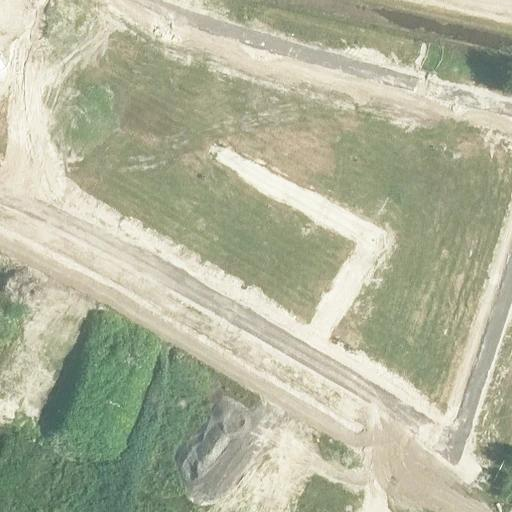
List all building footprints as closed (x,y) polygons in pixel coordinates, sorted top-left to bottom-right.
[(55,3),(53,28),(55,28),(55,27),(94,31),(97,7),(55,3)] [(55,28),(54,45),(93,49),(94,31),(55,27),(55,28)] [(144,30),(142,37),(153,41),(155,33),(144,30)] [(142,37),(140,45),(151,48),(153,41),(142,37)] [(54,45),(52,63),(91,67),(93,49),(54,45)] [(52,63),(50,81),(89,85),(91,67),(52,63)] [(134,64),(132,72),(143,75),(145,67),(134,64)] [(237,65),(224,111),(252,119),(322,139),(322,140),(350,148),(354,134),(360,136),(365,118),(360,116),(364,102),(335,94),(335,95),(265,75),(265,74),(237,65)] [(132,72),(130,80),(141,83),(143,75),(132,72)] [(49,98),(49,99),(88,103),(89,85),(50,81),(49,98)] [(46,98),(44,123),(85,126),(88,103),(49,99),(49,98),(46,98)] [(124,99),(122,107),(133,110),(135,102),(124,99)] [(455,129),(450,144),(459,147),(464,132),(455,129)] [(144,132),(140,139),(150,145),(154,138),(144,132)] [(511,139),(493,134),(486,155),(511,163),(511,139)] [(85,135),(75,140),(78,147),(89,142),(85,135)] [(89,142),(78,147),(82,155),(93,149),(89,142)] [(165,144),(161,151),(171,157),(175,150),(165,144)] [(450,144),(446,158),(454,161),(459,147),(450,144)] [(175,150),(171,157),(182,163),(185,156),(175,150)] [(106,153),(85,189),(106,200),(107,198),(106,198),(125,164),(106,153)] [(511,163),(486,155),(480,176),(511,186),(511,163)] [(333,163),(323,193),(346,200),(356,170),(333,163)] [(125,164),(106,198),(107,198),(121,207),(141,173),(125,164)] [(442,171),(437,185),(446,188),(450,173),(442,171)] [(141,173),(121,207),(137,216),(157,182),(141,173)] [(511,186),(480,176),(473,197),(507,208),(511,193),(511,186)] [(157,182),(137,216),(152,224),(153,225),(172,191),(157,182)] [(276,185),(273,193),(285,196),(287,189),(276,185)] [(437,185),(433,200),(441,202),(446,188),(437,185)] [(287,189),(285,196),(296,200),(298,192),(287,189)] [(152,224),(150,226),(171,238),(185,215),(195,221),(207,200),(195,193),(190,201),(172,191),(153,225),(152,224)] [(311,196),(308,204),(319,208),(322,200),(311,196)] [(473,197),(467,217),(501,228),(507,208),(473,197)] [(322,200),(319,208),(331,211),(333,204),(322,200)] [(216,232),(202,256),(224,268),(225,266),(224,266),(243,232),(224,221),(229,212),(217,206),(205,227),(216,232)] [(429,212),(424,226),(433,229),(437,214),(429,212)] [(467,217),(460,238),(494,249),(501,228),(467,217)] [(424,226),(419,241),(428,243),(433,229),(424,226)] [(243,232),(224,266),(225,266),(240,275),(259,241),(243,232)] [(460,238),(453,258),(488,269),(494,249),(460,238)] [(259,241),(240,275),(255,284),(275,250),(259,241)] [(275,250),(255,284),(271,293),(290,259),(275,250)] [(416,253),(411,267),(419,270),(424,256),(416,253)] [(453,258),(447,279),(481,290),(488,269),(453,258)] [(290,259),(271,293),(286,301),(286,302),(306,268),(290,259)] [(411,267),(406,282),(415,285),(419,270),(411,267)] [(286,301),(284,303),(306,316),(320,292),(330,298),(342,277),(330,270),(325,279),(306,268),(286,302),(286,301)] [(447,279),(440,300),(474,311),(481,290),(447,279)] [(399,294),(394,303),(403,308),(408,299),(399,294)] [(408,299),(403,308),(411,313),(416,304),(408,299)] [(426,310),(421,319),(430,323),(435,315),(426,310)] [(435,315),(430,323),(438,328),(443,320),(435,315)] [(379,316),(360,349),(374,357),(393,324),(379,316)] [(393,324),(374,357),(388,365),(407,332),(393,324)] [(453,326),(448,334),(457,339),(462,330),(453,326)] [(462,330),(457,339),(465,344),(470,335),(462,330)] [(407,332),(388,365),(401,373),(420,340),(407,332)] [(420,340),(401,373),(415,381),(434,348),(420,340)] [(434,348),(415,381),(428,389),(447,355),(434,348)] [(447,355),(428,389),(443,397),(462,364),(447,355)]
